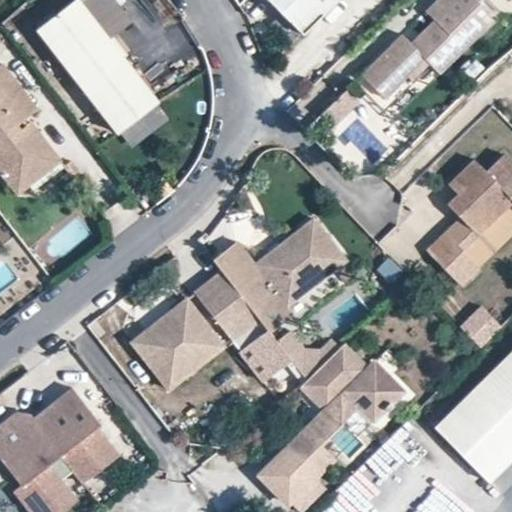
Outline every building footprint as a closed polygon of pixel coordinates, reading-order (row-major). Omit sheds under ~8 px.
[(111,34),(85,0),(72,0),(40,25),(120,129),(160,98),(111,34)] [(116,0),(85,0),(111,34),(131,18),(116,0)] [(335,0),(273,0),(304,31),(335,0)] [(478,4),(474,0),(435,0),(424,11),(432,20),(422,30),(426,35),(413,48),(408,43),(399,34),(358,74),(380,97),(404,75),(408,79),(426,63),(436,73),(492,20),(477,5),(478,4)] [(426,35),(422,30),(408,43),(413,48),(426,35)] [(40,105),(5,59),(0,62),(0,164),(7,173),(12,169),(41,173),(63,156),(40,127),(35,131),(28,122),(23,125),(19,121),(40,105)] [(436,73),(426,63),(408,79),(404,75),(380,97),(358,74),(351,80),(388,119),(436,73)] [(334,121),(359,97),(347,84),(322,108),(334,121)] [(40,127),(34,118),(28,122),(35,131),(40,127)] [(511,159),(505,152),(487,170),(475,157),(455,177),(464,187),(459,192),(448,202),(479,233),(511,200),(511,159)] [(7,173),(19,189),(41,173),(12,169),(7,173)] [(464,187),(455,177),(449,183),(459,192),(464,187)] [(404,269),(425,248),(417,240),(445,212),(429,196),(380,245),(404,269)] [(479,233),(461,215),(446,230),(481,266),(496,251),(479,233)] [(346,258),(314,217),(290,235),(294,241),(288,245),(284,240),(255,262),(237,239),(213,257),(222,268),(269,330),(293,312),(287,304),(346,258)] [(481,266),(446,230),(427,249),(462,284),(481,266)] [(294,241),(290,235),(284,240),(288,245),(294,241)] [(406,272),(392,257),(381,267),(395,282),(406,272)] [(269,330),(222,268),(195,290),(261,375),(288,354),(269,330)] [(223,344),(186,296),(160,316),(164,320),(134,343),(167,386),(223,344)] [(463,325),(482,344),(506,322),(486,302),(463,325)] [(164,320),(160,316),(131,338),(134,343),(164,320)] [(366,365),(341,339),(302,376),(312,387),(309,390),(324,405),(344,387),(359,403),(371,415),(400,388),(372,359),(366,365)] [(511,465),(511,356),(438,429),(493,484),(511,465)] [(312,387),(302,376),(299,379),(309,390),(312,387)] [(99,419),(71,382),(32,412),(28,407),(13,405),(0,414),(0,454),(17,477),(10,483),(32,511),(49,511),(74,493),(58,473),(70,463),(81,477),(117,450),(95,421),(99,419)] [(324,405),(300,428),(315,445),(359,403),(344,387),(324,405)] [(315,445),(300,428),(256,469),(283,498),(327,457),(315,445)]
